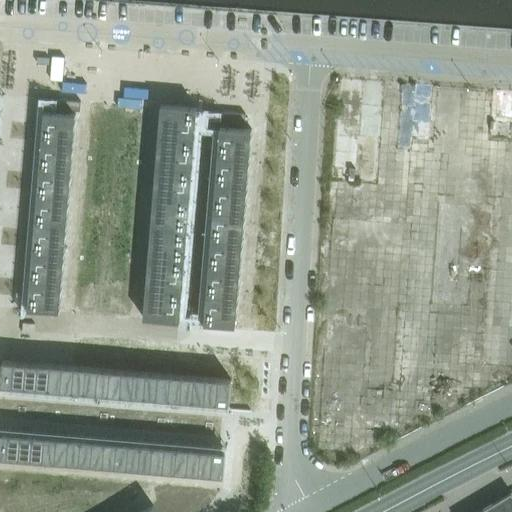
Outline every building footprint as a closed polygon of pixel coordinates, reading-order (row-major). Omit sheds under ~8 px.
[(416,131),(434,132),(438,75),(343,68),(339,134),(348,135),(346,172),(381,174),(383,140),(415,142),(416,131)] [(511,133),(511,78),(502,77),(501,86),(471,83),(469,106),(489,108),(487,131),(511,133)] [(58,99),(57,108),(80,110),(80,101),(58,99)] [(146,287),(143,319),(179,322),(182,290),(185,259),(186,243),(187,228),(188,212),(190,197),(192,166),(195,135),(197,107),(161,104),(158,132),(156,163),(153,194),(152,209),(151,225),(150,240),(148,256),(146,287)] [(222,110),(222,120),(244,122),(245,112),(222,110)] [(30,281),(28,310),(59,312),(61,284),(64,256),(66,227),(68,199),(71,171),(73,142),(75,114),(42,111),(40,140),(38,168),(36,196),(34,225),(32,253),(30,281)] [(206,295),(204,324),(235,326),(238,298),(240,270),(242,242),(245,213),(247,185),(249,157),(252,129),(220,126),(218,154),(215,182),(213,211),(211,239),(208,267),(206,295)] [(35,323),(22,322),(22,332),(34,333),(35,323)] [(2,360),(0,385),(12,386),(48,389),(72,391),(84,392),(108,394),(144,397),(156,398),(192,401),(216,403),(229,404),(231,379),(218,378),(194,376),(158,373),(146,372),(110,369),(86,367),(74,366),(50,364),(14,361),(2,360)] [(0,431),(0,457),(6,458),(42,461),(66,463),(78,464),(102,466),(138,469),(150,470),(186,473),(210,475),(223,476),(225,451),(213,450),(189,448),(153,445),(141,444),(105,441),(81,439),(69,438),(44,436),(8,433),(0,431)] [(511,511),(511,494),(511,492),(478,511),(511,511)]
